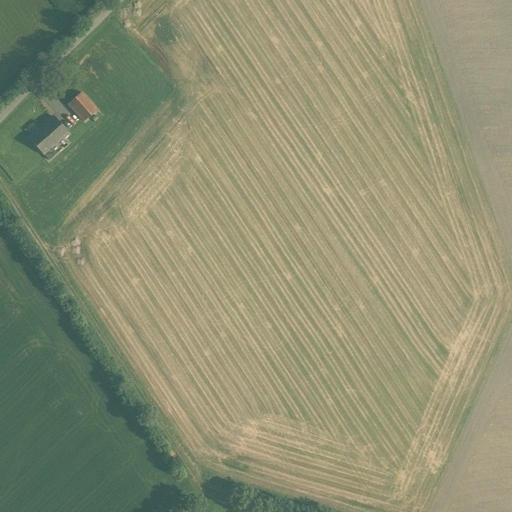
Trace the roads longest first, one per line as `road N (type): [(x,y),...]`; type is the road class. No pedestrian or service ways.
road 1 (track): [(0,181),(207,495),(266,511)]
road 2 (unclassified): [(120,0),(0,117)]
